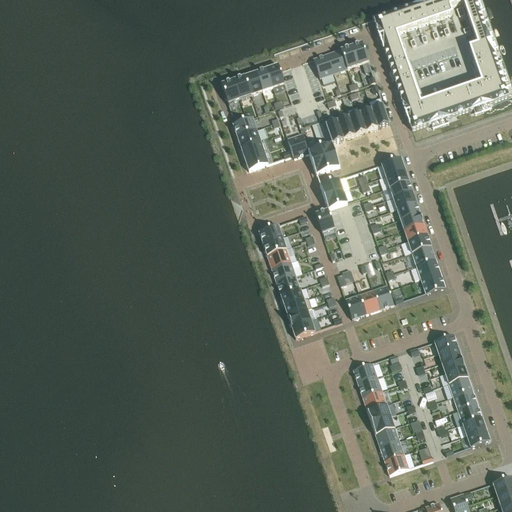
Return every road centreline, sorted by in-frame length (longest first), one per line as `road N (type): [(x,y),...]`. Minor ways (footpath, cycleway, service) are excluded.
road 1 (residential): [(468,322),(324,371),(374,511)]
road 2 (residential): [(415,157),(367,36),(293,63)]
road 3 (residential): [(415,157),(468,322)]
road 4 (residential): [(468,322),(511,451)]
road 5 (residential): [(511,470),(389,511)]
